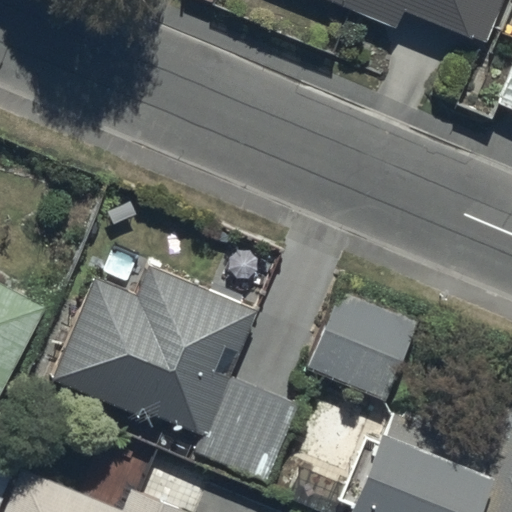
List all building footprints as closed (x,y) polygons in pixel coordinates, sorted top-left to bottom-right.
[(337,0),(390,22),(395,4),(481,36),(495,0),(337,0)] [(511,52),(493,98),(511,105),(511,52)] [(130,289),(88,273),(46,374),(198,430),(190,445),(265,478),(295,399),(210,365),(219,337),(236,346),(251,304),(144,258),(130,289)] [(0,275),(0,411),(1,410),(0,408),(0,380),(42,297),(0,275)] [(411,319),(333,289),(304,365),(382,395),(411,319)] [(511,511),(511,404),(480,392),(457,453),(373,420),(369,429),(360,425),(330,493),(341,496),(338,504),(356,511),(511,511)] [(118,506),(17,464),(0,508),(0,511),(185,511),(187,510),(127,484),(118,506)]
